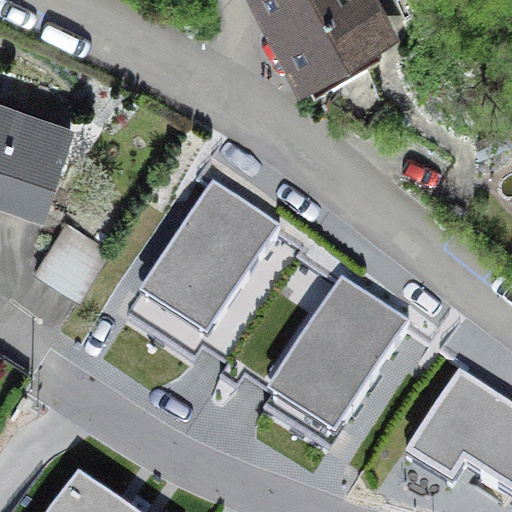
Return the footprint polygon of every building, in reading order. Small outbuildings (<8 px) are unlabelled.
[(359,0),(260,0),(310,94),(377,58),(368,42),(379,37),(359,0)] [(0,192),(0,194),(38,209),(65,133),(0,109),(0,184),(3,185),(0,192)] [(131,316),(199,358),(278,231),(211,189),(131,316)] [(30,276),(74,304),(107,254),(62,226),(30,276)] [(410,325),(342,281),(264,402),(332,446),(410,325)] [(511,410),(459,378),(409,460),(452,487),(463,469),(511,498),(511,410)] [(129,511),(77,476),(52,511),(129,511)]
